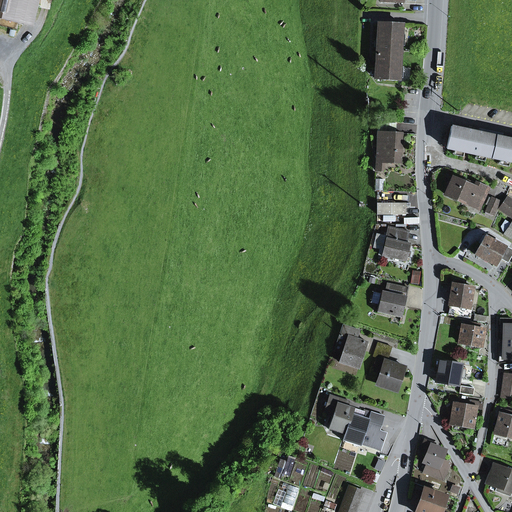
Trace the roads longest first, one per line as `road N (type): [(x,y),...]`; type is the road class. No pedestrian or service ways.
road 1 (residential): [(494,286),(489,401),(469,480)]
road 2 (tertiary): [(422,158),(437,0)]
road 3 (tertiary): [(419,399),(429,260)]
road 4 (track): [(0,135),(8,0)]
